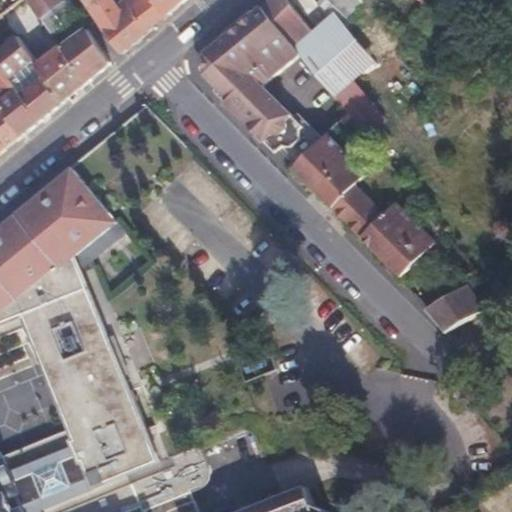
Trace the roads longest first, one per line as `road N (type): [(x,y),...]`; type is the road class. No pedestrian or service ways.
road 1 (residential): [(155,60),(445,358),(511,349)]
road 2 (tertiary): [(0,183),(155,60)]
